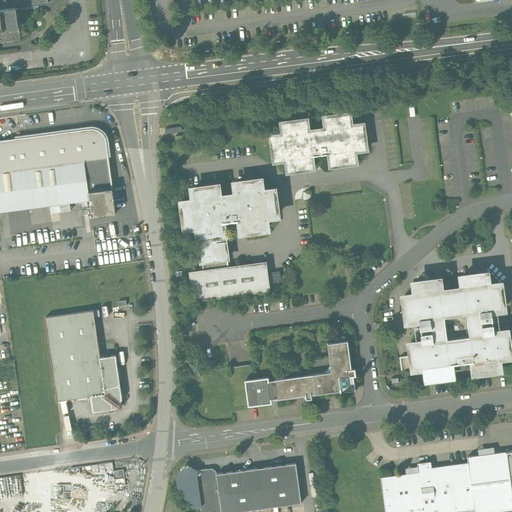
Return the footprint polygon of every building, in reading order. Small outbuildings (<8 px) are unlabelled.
[(0,0),(0,43),(20,41),(16,11),(38,8),(37,5),(48,4),(47,0),(0,0)] [(327,130),(307,133),(306,121),(283,124),(284,136),(273,137),(276,160),(287,159),(289,171),(312,168),(310,156),(330,153),(332,166),(355,163),(354,150),(365,148),(362,126),(350,128),(348,115),(326,118),(327,130)] [(90,129),(0,141),(0,213),(49,206),(49,207),(69,204),(82,202),(82,207),(87,207),(86,202),(89,201),(88,192),(112,189),(106,141),(105,137),(103,134),(102,133),(98,130),(97,130),(93,129),(90,129)] [(216,188),(193,191),(194,203),(183,204),(186,228),(197,226),(204,273),(190,275),(194,300),(267,290),(263,265),(227,270),(220,223),(240,220),(242,232),(265,229),(264,217),(275,215),(272,192),(260,194),(259,182),(236,185),(237,197),(217,199),(216,188)] [(112,189),(88,192),(89,201),(91,214),(90,214),(90,217),(91,216),(91,217),(115,214),(112,189)] [(69,204),(49,207),(50,214),(70,211),(69,204)] [(463,289),(440,292),(439,281),(414,284),(415,296),(404,297),(407,323),(419,321),(422,343),(410,345),(413,370),(425,368),(427,380),(451,377),(450,365),(472,362),(474,374),(499,370),(497,358),(509,357),(506,332),(494,334),(491,311),(503,309),(500,285),(487,286),(486,274),(461,278),(463,289)] [(93,311),(45,318),(57,402),(91,397),(93,412),(114,409),(116,407),(118,409),(120,408),(123,405),(123,403),(121,402),(122,400),(116,355),(100,358),(93,311)] [(331,364),(324,373),(293,377),(274,380),(274,381),(268,382),(268,378),(255,380),(245,381),(248,406),(248,407),(271,404),(271,402),(271,400),(277,399),(277,400),(296,397),(305,396),(306,400),(312,399),(311,395),(340,391),(340,393),(342,393),(341,387),(346,386),(349,381),(349,376),(356,375),(355,369),(351,369),(348,340),(328,343),(331,364)] [(253,365),(228,368),(233,408),(248,406),(245,381),(255,380),(253,365)] [(468,463),(431,468),(436,511),(459,511),(474,510),(474,511),(504,511),(511,511),(511,500),(505,452),(467,457),(468,463)] [(430,462),(417,463),(418,473),(381,478),(385,511),(436,511),(431,468),(430,462)] [(295,463),(216,474),(216,471),(212,468),(199,470),(197,468),(193,472),(196,474),(200,511),(237,511),(301,504),(295,463)]
